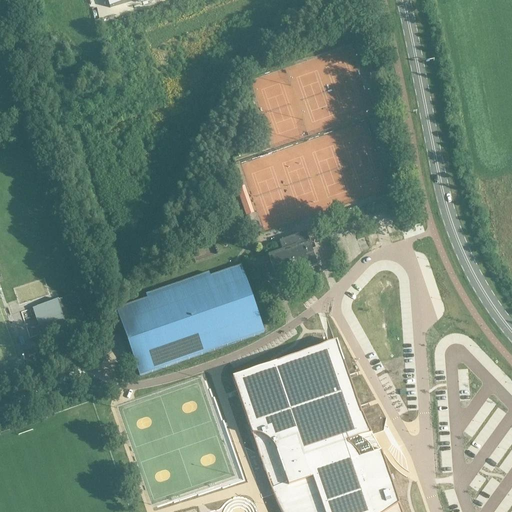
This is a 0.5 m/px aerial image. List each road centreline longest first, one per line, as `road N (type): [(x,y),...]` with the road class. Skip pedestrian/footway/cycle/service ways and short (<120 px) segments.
road 1 (unclassified): [(463,511),(432,359),(397,283),(318,307),(284,341),(161,377),(69,376)]
road 2 (primary): [(511,333),(453,232),(402,0)]
road 3 (unknown): [(397,283),(382,235),(366,223),(349,248),(361,293)]
